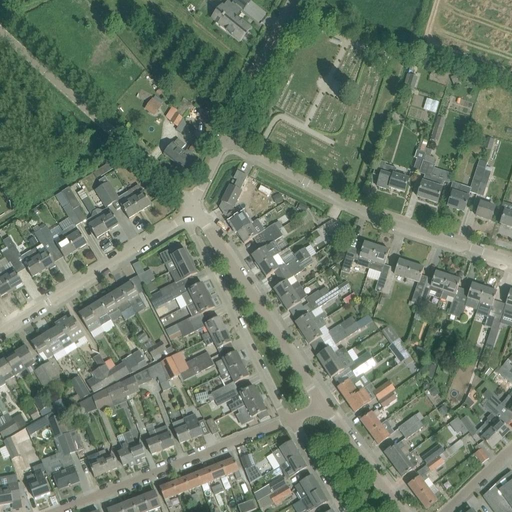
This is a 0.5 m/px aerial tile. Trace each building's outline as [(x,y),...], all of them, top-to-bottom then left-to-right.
[(223,18),(219,23),(227,30),(226,31),(232,35),(233,34),(241,41),(251,28),(237,17),(241,12),(241,13),(242,12),(228,1),(223,7),(229,11),(225,16),(224,15),(222,17),(223,18)] [(413,92),(418,77),(408,74),(403,89),(413,92)] [(460,85),(459,81),(456,75),(450,77),(452,83),(453,83),(454,87),(460,85)] [(147,105),(145,109),(149,113),(152,109),(157,112),(160,108),(162,105),(153,98),(152,98),(150,101),(147,105)] [(425,109),(438,112),(440,101),(428,98),(425,109)] [(183,118),(188,111),(180,106),(176,113),(183,118)] [(205,124),(210,114),(200,108),(196,115),(200,117),(198,120),(205,124)] [(183,118),(176,113),(170,122),(178,127),(183,118)] [(438,141),(442,128),(435,126),(431,139),(438,141)] [(491,151),(495,140),(488,138),(484,148),(491,151)] [(170,146),(164,154),(176,164),(185,153),(182,150),(185,145),(178,139),(174,144),(173,143),(174,142),(170,146)] [(185,153),(176,164),(177,165),(186,173),(198,158),(197,157),(198,156),(204,145),(195,140),(189,152),(187,150),(185,153)] [(417,159),(413,170),(419,172),(423,161),(424,156),(425,153),(424,153),(425,148),(428,141),(424,140),(421,150),(420,150),(417,157),(417,159)] [(432,151),(425,148),(424,153),(425,153),(424,156),(430,157),(432,151)] [(380,177),(377,186),(390,190),(391,188),(405,193),(409,179),(394,175),(396,168),(385,165),(386,163),(377,160),(373,174),(380,177)] [(464,212),(467,203),(469,198),(471,193),(477,195),(486,167),(487,162),(479,160),(470,189),(461,185),(453,183),(450,192),(453,193),(448,207),(464,212)] [(442,188),(444,181),(431,177),(435,165),(433,164),(423,161),(419,172),(419,173),(425,175),(422,182),(421,187),(417,197),(437,203),(441,194),(442,189),(442,188)] [(105,174),(114,169),(110,163),(102,168),(97,171),(101,177),(105,174)] [(487,185),(492,169),(486,167),(481,183),(487,185)] [(247,176),(238,171),(237,171),(234,178),(237,180),(233,187),(230,186),(222,201),(234,207),(241,191),(240,191),(247,176)] [(105,177),(99,181),(103,188),(113,203),(119,200),(118,198),(109,183),(105,177)] [(130,191),(128,192),(132,199),(140,212),(151,205),(151,206),(139,185),(130,191)] [(69,188),(62,192),(81,223),(87,220),(79,206),(80,206),(69,188)] [(100,193),(98,195),(106,207),(113,203),(103,188),(99,191),(100,193)] [(83,190),(78,193),(82,200),(86,207),(92,204),(87,197),(83,190)] [(62,192),(55,196),(73,225),(64,231),(76,251),(86,245),(87,245),(76,226),(81,223),(62,192)] [(119,200),(113,203),(117,211),(122,208),(124,211),(129,219),(130,219),(129,218),(140,212),(132,199),(128,192),(118,198),(119,200)] [(277,205),(283,202),(280,194),(273,197),(277,205)] [(491,221),(494,211),(495,208),(481,203),(480,207),(476,216),(491,221)] [(306,212),(308,208),(300,204),(298,208),(306,212)] [(100,218),(108,232),(118,225),(119,226),(119,225),(108,207),(103,211),(98,209),(95,211),(100,218)] [(87,221),(90,225),(89,225),(97,239),(97,238),(108,232),(100,218),(95,211),(93,213),(91,218),(87,221)] [(238,233),(250,224),(243,214),(238,217),(235,211),(227,216),(231,222),(230,222),(231,223),(231,222),(238,233)] [(511,227),(511,213),(505,211),(501,224),(511,227)] [(257,220),(250,224),(238,233),(245,243),(244,244),(253,239),(257,236),(260,242),(267,238),(262,232),(265,230),(258,220),(257,220)] [(267,238),(282,228),(283,228),(279,222),(275,224),(265,230),(262,232),(267,238)] [(41,245),(32,251),(44,271),(49,268),(50,270),(56,267),(54,264),(49,255),(54,252),(40,230),(41,230),(39,227),(38,226),(33,229),(35,233),(34,234),(41,245)] [(41,230),(40,230),(54,252),(59,248),(65,258),(76,251),(64,231),(53,237),(47,226),(45,227),(41,230)] [(344,227),(338,231),(342,237),(351,231),(344,227)] [(253,256),(260,266),(278,254),(281,252),(275,242),(283,236),(283,237),(286,234),(282,228),(267,238),(270,244),(252,256),(253,256)] [(338,231),(329,236),(333,242),(342,237),(338,231)] [(33,277),(44,271),(32,251),(21,257),(9,237),(3,241),(9,250),(17,262),(21,260),(33,278),(33,277)] [(369,270),(377,246),(364,242),(362,251),(358,261),(357,266),(369,270)] [(185,249),(180,252),(177,246),(167,251),(161,254),(165,263),(173,259),(178,268),(191,261),(185,249)] [(389,250),(377,246),(369,270),(380,273),(383,265),(384,266),(386,260),(389,250)] [(278,254),(260,266),(266,277),(266,278),(275,272),(279,278),(288,272),(308,259),(310,258),(304,249),(294,256),(296,258),(285,265),(282,260),(278,254)] [(10,266),(17,262),(9,250),(2,254),(10,266)] [(346,257),(341,271),(349,274),(353,259),(346,257)] [(308,259),(288,272),(292,278),(294,276),(304,270),(304,269),(311,265),(308,259)] [(395,275),(407,279),(412,264),(399,260),(396,269),(394,275),(395,275)] [(170,272),(172,276),(176,283),(174,284),(160,291),(163,297),(177,290),(186,286),(183,280),(188,278),(197,273),(191,261),(178,268),(170,272)] [(412,264),(407,279),(418,283),(419,283),(421,278),(424,268),(412,264)] [(18,276),(15,271),(12,267),(11,268),(6,271),(4,267),(0,269),(0,271),(3,277),(11,290),(22,284),(23,284),(18,276)] [(145,273),(138,276),(142,285),(143,287),(145,286),(150,283),(149,282),(151,281),(155,279),(151,270),(145,273)] [(3,277),(0,271),(0,296),(1,298),(1,297),(11,290),(3,277)] [(440,299),(448,276),(436,272),(433,281),(431,287),(430,291),(436,293),(435,298),(440,299)] [(382,293),(386,279),(379,276),(378,281),(375,291),(382,293)] [(448,276),(440,299),(446,301),(447,297),(453,299),(454,295),(455,295),(457,290),(461,280),(448,276)] [(386,279),(382,293),(381,297),(390,300),(391,296),(389,295),(393,281),(386,279)] [(298,282),(291,286),(287,280),(283,284),(282,284),(274,289),(274,290),(281,300),(301,287),(298,282)] [(342,293),(350,288),(347,282),(338,287),(329,293),(333,299),(342,293)] [(121,289),(132,307),(142,301),(138,295),(135,290),(136,289),(135,288),(134,288),(131,283),(121,289)] [(194,303),(208,296),(202,284),(194,288),(188,291),(189,293),(181,296),(187,307),(194,303)] [(466,305),(466,307),(477,311),(485,288),(472,284),(470,292),(469,293),(467,299),(468,299),(466,305)] [(301,303),(300,302),(307,297),(301,287),(281,300),(288,311),(287,311),(288,311),(301,303)] [(306,299),(310,305),(329,293),(326,287),(319,292),(318,291),(306,299)] [(418,305),(423,291),(416,288),(412,302),(409,301),(408,305),(416,308),(417,305),(418,305)] [(477,311),(476,314),(487,318),(489,312),(490,312),(494,301),(497,292),(485,288),(477,311)] [(110,296),(119,310),(120,312),(126,308),(127,310),(132,307),(121,289),(110,296)] [(180,297),(177,290),(163,297),(166,303),(166,304),(175,299),(180,297)] [(511,315),(511,290),(510,290),(507,300),(505,305),(506,306),(503,313),(504,313),(511,315)] [(429,296),(430,293),(423,291),(418,305),(414,319),(420,321),(425,307),(429,296)] [(350,295),(345,299),(348,304),(354,301),(350,295)] [(110,296),(100,302),(107,314),(108,317),(119,310),(110,296)] [(192,317),(199,313),(200,315),(215,308),(208,296),(194,303),(187,307),(192,317)] [(314,311),(326,303),(322,297),(310,305),(314,311)] [(451,303),(448,315),(451,316),(455,317),(459,303),(452,300),(451,303)] [(108,317),(107,314),(100,302),(90,308),(97,320),(101,327),(111,321),(108,317)] [(466,307),(466,305),(459,303),(455,317),(462,319),(466,307)] [(97,320),(90,308),(79,315),(82,319),(82,320),(83,322),(83,321),(91,333),(101,327),(97,320)] [(491,329),(496,314),(490,312),(489,312),(487,318),(484,326),(491,329)] [(296,323),(303,334),(323,320),(327,318),(324,313),(315,318),(312,313),(308,315),(295,323),(296,323)] [(500,326),(503,317),(496,314),(491,329),(488,338),(495,341),(500,326)] [(73,318),(69,321),(67,317),(61,321),(63,324),(75,343),(85,337),(80,330),(78,325),(77,323),(76,323),(73,318)] [(309,345),(318,340),(320,339),(323,344),(356,323),(352,317),(329,332),(325,326),(326,325),(323,320),(303,334),(310,344),(309,344),(309,345)] [(180,332),(194,325),(191,318),(177,325),(178,326),(180,332)] [(202,336),(204,341),(226,330),(220,318),(205,325),(209,333),(202,336)] [(57,328),(53,331),(64,350),(75,343),(63,324),(61,321),(55,325),(57,328)] [(335,345),(360,329),(356,323),(331,339),(323,344),(327,350),(317,356),(317,357),(318,357),(324,367),(347,353),(344,348),(339,351),(335,354),(331,348),(335,345)] [(171,341),(182,336),(184,338),(197,331),(194,325),(169,337),(171,341)] [(232,342),(226,330),(204,341),(207,347),(214,343),(217,349),(232,342)] [(64,350),(53,331),(42,337),(54,356),(64,350)] [(151,339),(149,340),(144,333),(136,338),(140,346),(145,353),(148,351),(148,350),(155,346),(151,339)] [(47,360),(54,356),(42,337),(32,343),(35,348),(34,349),(36,351),(36,350),(39,355),(45,361),(47,360)] [(407,349),(404,345),(400,339),(389,347),(400,363),(404,361),(411,355),(407,349)] [(162,341),(155,346),(162,358),(173,351),(170,347),(166,349),(162,341)] [(155,362),(162,358),(155,346),(148,350),(148,351),(155,362)] [(419,346),(416,355),(421,356),(422,355),(424,348),(419,346)] [(26,347),(16,353),(23,365),(26,370),(36,364),(33,359),(30,354),(31,354),(29,352),(26,347)] [(132,355),(141,369),(147,365),(139,351),(132,355)] [(218,371),(221,376),(243,364),(237,352),(228,357),(222,360),(226,367),(218,371)] [(353,372),(372,359),(367,352),(353,362),(350,357),(347,353),(324,367),(331,378),(331,379),(339,373),(344,370),(349,366),(353,372)] [(5,360),(15,376),(26,370),(23,365),(16,353),(5,360)] [(208,353),(194,360),(197,366),(211,359),(208,353)] [(129,357),(125,359),(133,373),(141,369),(132,355),(129,357)] [(414,359),(411,355),(404,361),(406,364),(414,359)] [(501,367),(511,375),(511,367),(509,365),(511,363),(511,355),(505,362),(502,367),(501,367)] [(172,356),(161,363),(165,374),(168,381),(181,375),(180,374),(172,356)] [(189,370),(180,374),(181,375),(184,381),(201,373),(215,366),(211,359),(197,366),(194,368),(189,370)] [(372,359),(353,372),(357,379),(377,365),(372,359)] [(0,374),(5,382),(15,376),(5,360),(0,362),(0,374)] [(50,362),(42,367),(51,382),(60,377),(50,362)] [(109,371),(116,382),(129,374),(123,363),(109,371)] [(161,363),(148,369),(152,380),(165,374),(161,363)] [(243,364),(221,376),(223,380),(231,376),(235,384),(249,377),(243,364)] [(432,380),(436,366),(427,364),(425,371),(432,380)] [(116,382),(109,371),(105,365),(92,373),(94,377),(95,377),(102,389),(115,381),(116,382)] [(488,366),(482,374),(486,378),(492,370),(488,366)] [(42,367),(34,372),(43,387),(51,382),(42,367)] [(445,367),(443,372),(450,375),(452,369),(445,367)] [(511,384),(511,375),(501,367),(497,373),(511,384)] [(148,369),(134,376),(138,386),(152,381),(152,380),(148,369)] [(134,376),(120,383),(124,392),(131,389),(138,386),(134,376)] [(94,393),(102,389),(95,377),(94,377),(86,382),(94,393)] [(349,381),(346,383),(338,389),(346,401),(357,393),(358,393),(362,390),(354,379),(349,381)] [(82,381),(73,387),(78,394),(81,400),(90,394),(82,381)] [(168,381),(160,384),(163,392),(171,389),(168,381)] [(376,390),(373,393),(376,398),(378,401),(395,390),(389,381),(376,390)] [(120,383),(106,389),(112,403),(126,397),(120,383)] [(214,400),(228,393),(225,387),(211,394),(211,395),(208,397),(211,402),(208,403),(214,400)] [(238,410),(260,399),(254,387),(245,391),(240,394),(231,398),(232,399),(231,400),(233,404),(229,406),(232,413),(237,410),(238,410)] [(439,393),(434,387),(428,391),(433,398),(439,393)] [(106,390),(93,397),(98,410),(107,406),(112,404),(112,403),(106,389),(106,390)] [(368,396),(363,389),(362,390),(358,393),(357,393),(346,401),(355,413),(363,407),(365,405),(372,401),(376,398),(373,393),(368,396)] [(392,392),(379,402),(384,408),(397,399),(392,392)] [(232,399),(231,398),(228,393),(214,400),(217,407),(231,400),(232,399)] [(78,394),(64,402),(67,408),(81,400),(78,394)] [(41,395),(33,399),(40,412),(48,407),(41,395)] [(511,398),(509,396),(508,395),(503,403),(501,404),(493,396),(488,401),(499,412),(503,408),(507,411),(511,414),(511,398)] [(93,397),(79,404),(79,406),(87,424),(91,422),(88,413),(98,410),(93,397)] [(61,399),(53,404),(53,405),(57,410),(58,410),(59,412),(67,408),(64,402),(61,399)] [(266,411),(260,399),(238,410),(239,414),(237,417),(245,425),(254,420),(252,418),(258,415),(261,421),(269,417),(266,411)] [(475,406),(468,399),(465,405),(470,410),(475,406)] [(488,401),(483,406),(491,414),(487,418),(489,419),(484,423),(485,424),(501,440),(510,431),(510,432),(511,432),(506,427),(503,424),(500,421),(499,421),(495,416),(499,412),(488,401)] [(450,412),(444,405),(438,410),(444,417),(450,412)] [(28,413),(33,421),(40,417),(35,408),(28,413)] [(372,413),(369,415),(361,421),(370,433),(381,425),(376,418),(381,414),(377,409),(372,413)] [(420,412),(398,428),(402,434),(420,421),(424,418),(420,412)] [(20,414),(12,419),(13,421),(16,426),(25,422),(20,414)] [(49,420),(48,420),(49,423),(55,439),(58,438),(65,456),(69,455),(71,454),(77,452),(69,433),(62,417),(61,415),(49,420)] [(200,428),(195,415),(184,420),(191,439),(203,435),(201,430),(200,428)] [(48,420),(49,420),(48,416),(26,428),(30,435),(49,423),(48,420)] [(478,433),(477,431),(466,416),(460,421),(466,429),(468,432),(472,437),(476,434),(478,433)] [(458,418),(449,424),(457,434),(461,432),(463,435),(468,432),(466,429),(460,421),(458,418)] [(206,422),(208,426),(213,435),(219,432),(213,419),(206,422)] [(191,439),(184,420),(172,424),(180,444),(191,439)] [(13,421),(0,428),(0,432),(3,438),(18,430),(13,421)] [(420,421),(402,434),(406,440),(424,427),(420,421)] [(492,449),(501,440),(485,424),(481,428),(485,433),(480,438),(492,450),(492,449)] [(391,429),(386,432),(381,425),(370,433),(379,445),(387,439),(394,433),(391,429)] [(175,446),(172,441),(167,426),(155,430),(163,451),(175,446)] [(77,430),(69,433),(77,452),(84,449),(77,430)] [(152,455),(163,451),(155,430),(155,431),(149,433),(151,440),(147,442),(150,450),(152,455)] [(130,432),(124,434),(126,441),(136,465),(142,463),(143,463),(141,459),(146,457),(144,452),(141,444),(140,442),(135,444),(133,439),(130,432)] [(11,460),(19,457),(11,438),(3,441),(11,460)] [(51,468),(45,470),(45,471),(48,478),(54,476),(55,480),(59,490),(79,482),(75,471),(77,471),(71,454),(69,455),(65,456),(58,438),(55,439),(54,439),(60,454),(47,458),(51,468)] [(123,452),(118,454),(121,461),(123,466),(128,464),(130,468),(136,465),(136,466),(136,465),(126,441),(120,443),(119,444),(123,452)] [(273,454),(266,458),(274,470),(279,467),(280,467),(288,462),(299,455),(292,442),(272,454),(273,454)] [(394,465),(410,453),(405,447),(401,442),(396,446),(396,445),(385,453),(394,465)] [(439,456),(426,466),(431,472),(431,473),(444,463),(443,461),(456,451),(452,446),(439,456)] [(478,453),(475,455),(482,464),(489,459),(482,450),(478,453)] [(105,451),(98,453),(106,473),(118,468),(113,455),(112,455),(107,457),(105,451)] [(435,451),(419,463),(423,468),(426,466),(439,456),(435,451)] [(92,470),(91,470),(92,472),(93,472),(95,477),(106,473),(98,453),(87,458),(92,470)] [(410,453),(394,465),(402,477),(419,465),(410,453)] [(288,462),(280,467),(287,478),(289,477),(290,478),(298,473),(307,467),(299,455),(288,462)] [(248,456),(241,459),(245,470),(252,467),(248,456)] [(221,464),(226,476),(234,473),(237,480),(241,479),(239,472),(234,459),(221,464)] [(50,494),(47,484),(45,479),(44,480),(41,472),(44,471),(41,463),(32,467),(35,474),(38,482),(30,485),(35,499),(50,494)] [(209,469),(214,481),(226,476),(221,464),(209,469)] [(252,467),(245,470),(250,483),(261,477),(255,466),(252,467)] [(209,469),(197,473),(202,486),(214,481),(209,469)] [(505,511),(511,508),(499,491),(506,485),(511,481),(511,472),(502,479),(483,497),(493,511),(505,511)] [(189,491),(195,489),(202,486),(197,473),(185,478),(189,491)] [(409,486),(417,497),(429,489),(424,483),(429,479),(425,474),(420,478),(420,477),(417,480),(409,486)] [(301,484),(295,487),(298,493),(297,493),(301,500),(308,496),(320,489),(312,476),(304,481),(300,483),(301,484)] [(282,477),(269,485),(273,492),(286,485),(287,484),(282,477)] [(172,483),(177,496),(189,491),(185,478),(172,483)] [(511,511),(511,481),(506,485),(499,491),(511,508),(505,511),(511,511)] [(9,488),(2,489),(0,482),(0,505),(12,504),(12,499),(19,497),(20,500),(18,486),(9,488)] [(177,496),(172,483),(160,488),(167,508),(172,506),(169,499),(177,496)] [(274,504),(292,494),(287,486),(270,497),(274,504)] [(442,497),(438,492),(434,486),(429,489),(417,497),(426,509),(437,501),(442,497)] [(301,500),(300,501),(306,511),(309,511),(310,511),(315,508),(315,509),(327,502),(320,489),(308,496),(301,500)] [(143,497),(149,511),(161,507),(155,492),(143,497)] [(143,497),(131,501),(135,511),(148,511),(149,511),(143,497)] [(120,506),(122,511),(135,511),(131,501),(120,506)] [(240,511),(248,511),(245,503),(238,505),(239,509),(240,511)]
